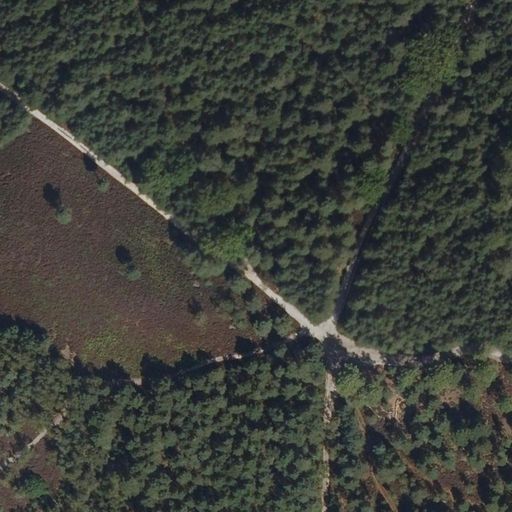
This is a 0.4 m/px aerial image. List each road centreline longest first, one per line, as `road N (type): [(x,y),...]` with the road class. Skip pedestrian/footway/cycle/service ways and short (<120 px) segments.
road 1 (track): [(333,338),(0,91)]
road 2 (track): [(474,0),(368,223),(333,338)]
road 3 (track): [(395,511),(374,476),(333,338)]
road 4 (track): [(333,338),(402,360),(477,350),(511,360)]
road 5 (track): [(333,338),(324,511)]
